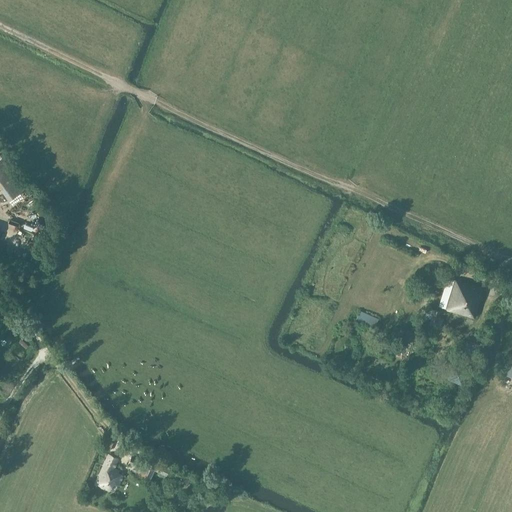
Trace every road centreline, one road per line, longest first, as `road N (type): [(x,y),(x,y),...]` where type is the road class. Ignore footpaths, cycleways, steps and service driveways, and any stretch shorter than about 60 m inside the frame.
road 1 (track): [(0,26),(511,259)]
road 2 (track): [(108,429),(61,370),(88,339),(58,304),(151,99)]
